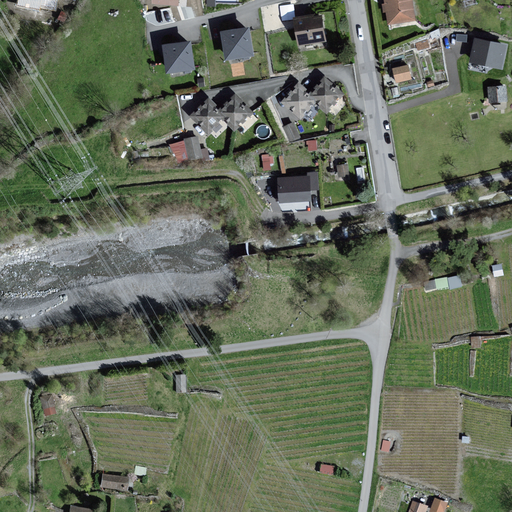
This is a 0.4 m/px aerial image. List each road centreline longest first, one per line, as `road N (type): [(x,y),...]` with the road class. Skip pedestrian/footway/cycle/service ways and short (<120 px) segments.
road 1 (residential): [(0,376),(382,330)]
road 2 (residential): [(390,203),(355,0)]
road 3 (residential): [(382,330),(362,511)]
road 4 (track): [(29,511),(27,403),(35,372)]
road 5 (residential): [(390,203),(394,257),(382,330)]
road 6 (residential): [(276,0),(152,32)]
road 7 (residential): [(511,173),(390,203)]
road 8 (track): [(511,230),(394,251)]
